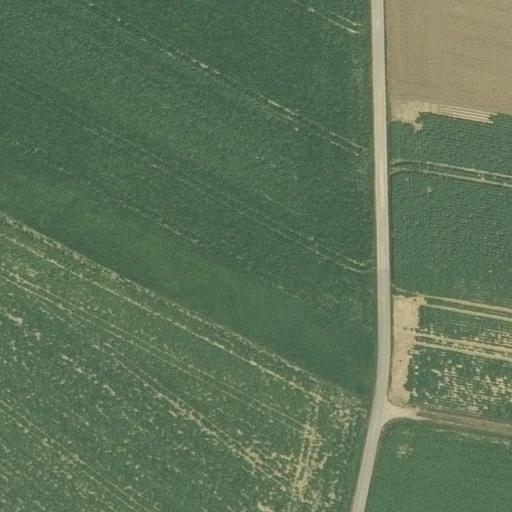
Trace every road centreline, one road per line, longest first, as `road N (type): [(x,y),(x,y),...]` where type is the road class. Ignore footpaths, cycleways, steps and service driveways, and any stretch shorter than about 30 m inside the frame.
road 1 (track): [(376,0),(383,346),(358,511)]
road 2 (track): [(378,410),(511,433)]
